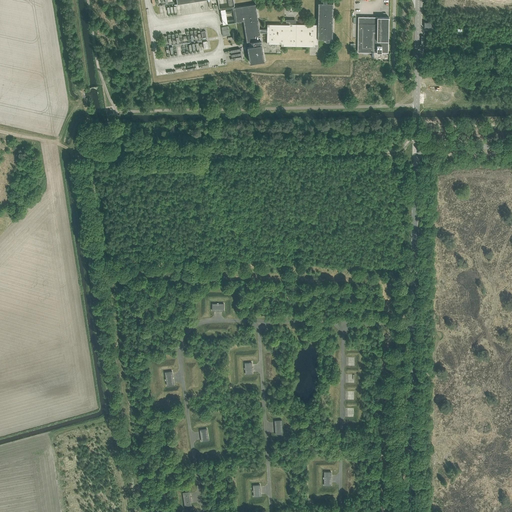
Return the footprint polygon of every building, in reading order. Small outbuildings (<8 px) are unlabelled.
[(289,26),(290,24),(267,24),(267,29),(260,29),(256,4),(234,7),(234,6),(235,6),(233,0),(218,0),(219,8),(221,8),(221,9),(223,24),(235,22),(236,22),(244,21),(247,42),(248,42),(248,46),(250,62),(265,60),(262,44),(261,40),(262,40),(260,33),(267,33),(267,44),(281,44),(281,46),(318,46),(318,39),(326,39),(326,42),(330,42),(330,39),(333,39),(333,3),(327,3),(327,0),(323,0),(323,3),(319,3),(318,24),(293,24),(293,26),(289,26)] [(388,53),(389,17),(358,16),(358,52),(388,53)] [(174,385),(174,383),(172,371),(165,372),(167,386),(174,385)] [(200,430),(201,437),(202,441),(209,440),(207,429),(200,430)] [(192,505),(192,503),(190,491),(183,493),(185,506),(192,505)]
